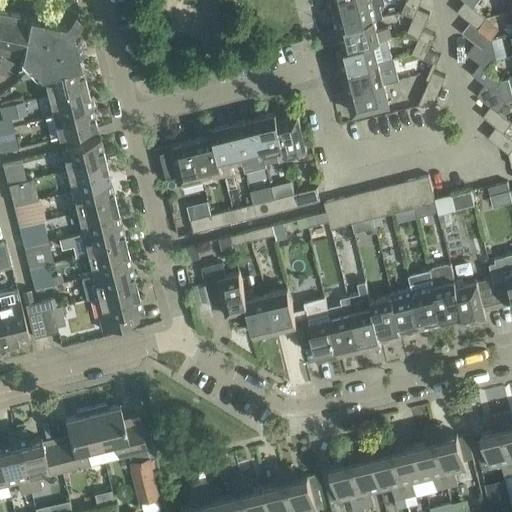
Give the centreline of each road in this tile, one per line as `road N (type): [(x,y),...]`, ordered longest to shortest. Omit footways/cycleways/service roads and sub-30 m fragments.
road 1 (residential): [(178,338),(291,407),(511,356)]
road 2 (residential): [(129,114),(301,72),(315,90),(334,170)]
road 3 (residential): [(178,338),(182,322),(129,114)]
road 4 (residential): [(0,383),(178,338)]
